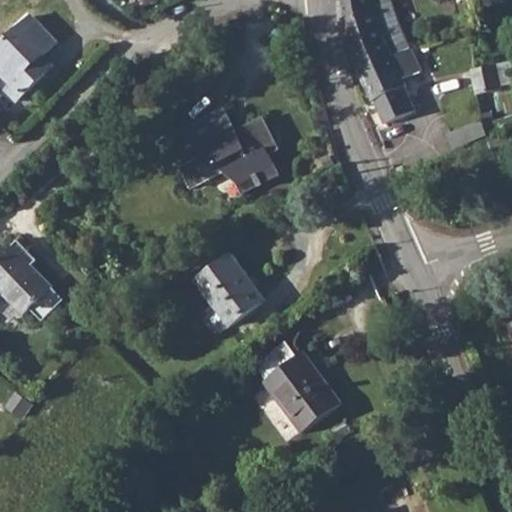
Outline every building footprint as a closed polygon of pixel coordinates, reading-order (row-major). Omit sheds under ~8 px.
[(339,0),(343,22),(361,66),(412,46),(390,0),(339,0)] [(46,73),(36,63),(43,56),(58,43),(32,17),(0,48),(0,74),(1,74),(12,84),(7,90),(18,100),(46,73)] [(412,46),(361,66),(374,100),(375,100),(386,123),(417,109),(406,85),(408,84),(404,76),(423,70),(412,46)] [(503,61),(476,68),(483,95),(509,89),(503,61)] [(199,160),(183,168),(193,188),(227,172),(239,181),(244,193),(281,174),(271,155),(281,149),(265,120),(239,133),(226,111),(185,131),(199,160)] [(457,143),(488,136),(485,125),(455,132),(457,143)] [(511,135),(492,143),(505,178),(511,175),(511,135)] [(36,263),(17,242),(0,257),(0,291),(2,290),(25,314),(38,302),(50,315),(70,297),(58,283),(53,288),(32,266),(36,263)] [(197,281),(214,303),(231,326),(231,327),(265,301),(232,256),(197,281)] [(285,344),(256,365),(305,434),(343,406),(305,353),(297,358),(285,344)]
